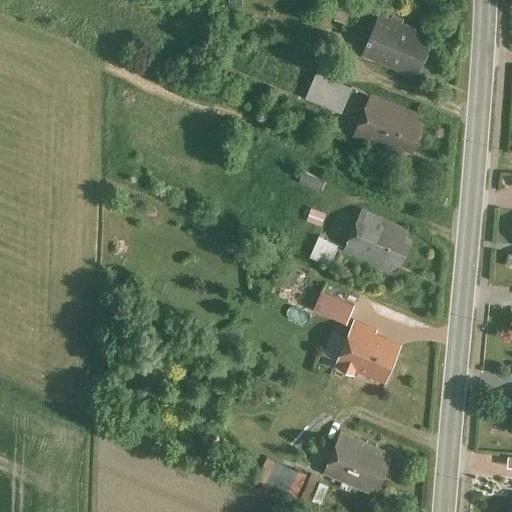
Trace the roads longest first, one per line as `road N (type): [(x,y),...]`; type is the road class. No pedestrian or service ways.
road 1 (secondary): [(447,511),(488,0)]
road 2 (track): [(475,206),(0,23)]
